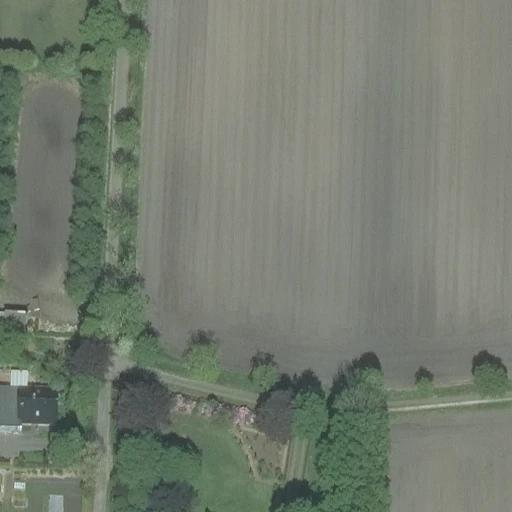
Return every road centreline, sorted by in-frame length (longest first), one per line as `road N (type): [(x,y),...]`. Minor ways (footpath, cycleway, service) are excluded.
road 1 (unclassified): [(114,369),(328,411),(511,398)]
road 2 (unclassified): [(131,0),(114,369)]
road 3 (unclassified): [(114,369),(105,511)]
